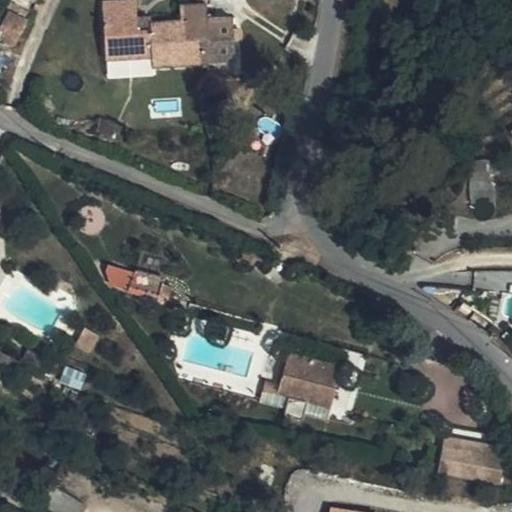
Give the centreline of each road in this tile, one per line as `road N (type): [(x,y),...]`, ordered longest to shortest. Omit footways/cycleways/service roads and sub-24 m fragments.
road 1 (residential): [(347,254),(9,128)]
road 2 (unclassified): [(323,55),(305,192),(315,220),(347,254)]
road 3 (residential): [(511,509),(311,482)]
road 4 (unclassified): [(392,283),(480,341),(511,373)]
road 5 (residential): [(9,128),(17,83),(51,0)]
